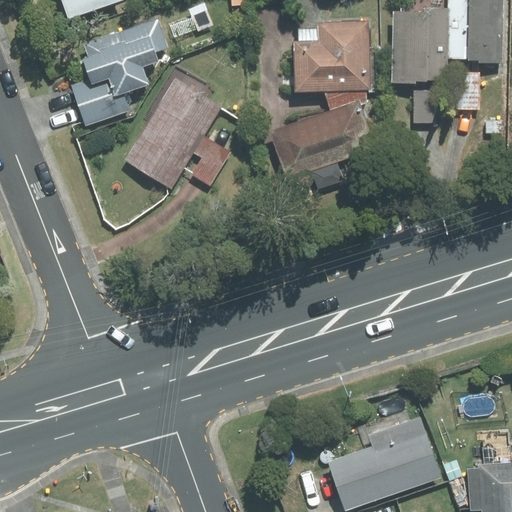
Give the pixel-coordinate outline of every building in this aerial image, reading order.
[(72,0),(77,16),(128,0),(72,0)] [(509,59),(511,0),(457,0),(455,57),(509,59)] [(454,77),(453,5),(398,6),(400,78),(454,77)] [(87,125),(141,110),(136,91),(157,86),(150,59),(181,51),(169,10),(83,33),(95,79),(75,84),(87,125)] [(303,88),(379,88),(379,33),(303,33),(303,88)] [(180,195),(237,105),(182,70),(125,160),(180,195)] [(483,106),(484,71),(461,70),(460,105),(483,106)] [(440,123),(441,90),(416,89),(415,122),(440,123)] [(382,146),(367,100),(275,131),(290,177),(382,146)] [(347,509),(441,477),(420,418),(369,435),(373,447),(331,462),(347,509)] [(484,509),(483,511),(511,511),(511,463),(468,466),(471,510),(484,509)]
